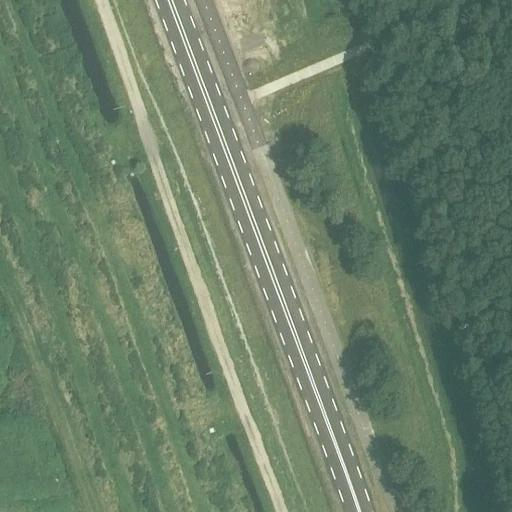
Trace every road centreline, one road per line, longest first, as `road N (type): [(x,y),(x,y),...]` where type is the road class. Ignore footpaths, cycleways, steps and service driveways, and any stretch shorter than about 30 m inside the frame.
road 1 (secondary): [(360,511),(172,0)]
road 2 (track): [(281,511),(99,0)]
